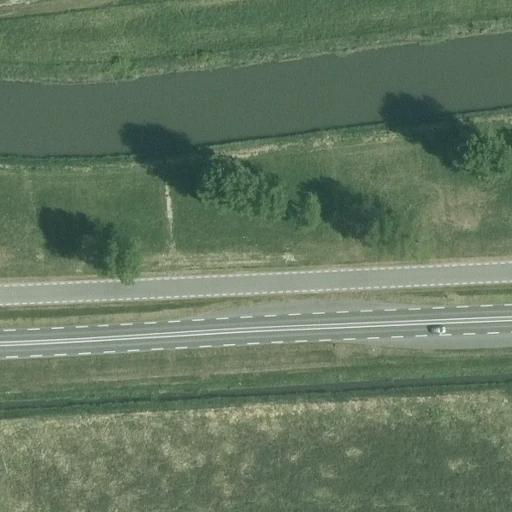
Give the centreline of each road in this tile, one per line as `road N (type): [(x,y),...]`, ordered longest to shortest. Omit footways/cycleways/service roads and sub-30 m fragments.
road 1 (primary): [(0,345),(511,319)]
road 2 (unclassified): [(511,272),(0,297)]
